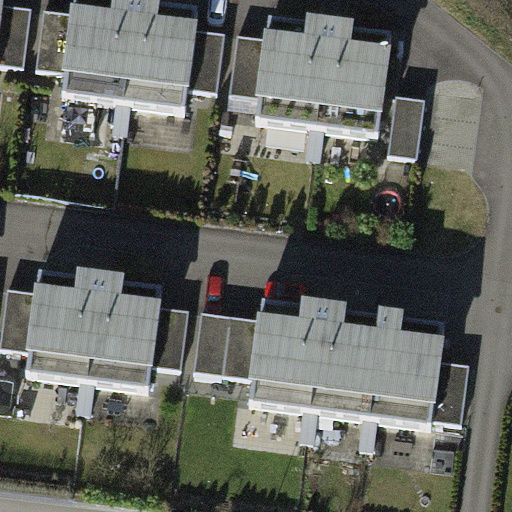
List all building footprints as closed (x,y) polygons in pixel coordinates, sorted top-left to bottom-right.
[(24,0),(0,0),(0,93),(14,95),(24,0)] [(145,0),(141,0),(72,0),(59,97),(132,107),(145,0)] [(220,9),(145,0),(132,107),(207,116),(220,9)] [(339,19),(271,9),(256,120),(324,130),(339,19)] [(413,29),(339,19),(324,130),(396,140),(413,29)] [(115,284),(43,278),(33,383),(105,390),(115,284)] [(185,291),(115,284),(105,390),(175,396),(185,291)] [(325,317),(264,309),(251,409),(312,417),(325,317)] [(385,325),(325,317),(312,417),(371,425),(385,325)] [(445,333),(385,325),(371,425),(432,433),(433,425),(462,429),(470,371),(441,367),(445,333)]
